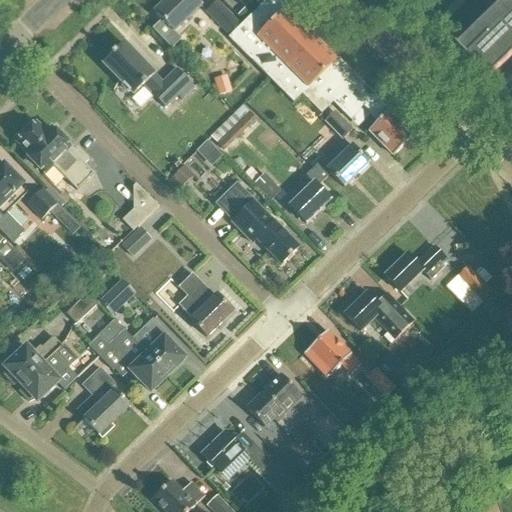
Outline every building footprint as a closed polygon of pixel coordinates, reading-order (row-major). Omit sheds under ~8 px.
[(162,24),(153,33),(172,53),(182,43),(175,35),(202,9),(193,0),(172,0),(155,17),(162,24)] [(511,0),(483,0),(495,11),(454,51),(453,49),(452,50),(486,85),(487,85),(486,83),(511,57),(511,0)] [(229,39),(241,27),(218,4),(207,16),(229,39)] [(266,6),(230,42),(295,107),(303,99),(323,118),(334,106),(352,124),(364,112),(378,126),(370,134),(395,160),(415,139),(363,86),(361,89),(338,65),(339,64),(288,12),(280,19),(266,6)] [(254,16),(248,10),(239,19),(244,25),(254,16)] [(182,104),(194,91),(177,73),(163,87),(124,47),(103,68),(134,99),(144,89),(153,98),(152,99),(165,112),(177,100),(182,104)] [(218,98),(231,94),(226,78),(213,81),(218,98)] [(242,109),(210,140),(223,153),(255,122),(242,109)] [(343,143),(352,135),(336,117),(327,126),(343,143)] [(19,139),(21,142),(18,145),(31,157),(28,160),(44,177),(53,169),(77,193),(92,178),(82,168),(87,164),(76,152),(71,157),(68,153),(70,150),(52,133),(47,138),(36,128),(33,131),(30,128),(19,139)] [(344,190),(368,166),(351,150),(329,170),(322,163),(313,171),(324,183),(331,177),(344,190)] [(0,217),(3,220),(26,197),(20,189),(21,187),(0,166),(0,217)] [(179,192),(193,179),(183,169),(170,182),(179,192)] [(318,189),(324,183),(313,171),(304,179),(312,187),(289,209),(305,226),(330,203),(318,189)] [(270,206),(281,195),(265,178),(253,188),(270,206)] [(256,242),(280,267),(298,250),(236,187),(220,202),(237,219),(231,225),(252,246),(256,242)] [(51,217),(59,210),(42,193),(26,208),(43,225),(51,217)] [(71,238),(80,231),(59,209),(59,210),(51,217),(71,238)] [(133,213),(122,223),(132,234),(144,223),(133,213)] [(136,258),(154,241),(143,231),(126,248),(136,258)] [(23,263),(3,243),(0,245),(0,259),(13,273),(23,263)] [(441,266),(446,261),(435,250),(418,267),(408,257),(385,279),(400,294),(422,273),(431,282),(444,268),(441,266)] [(484,306),(494,297),(467,270),(457,279),(484,306)] [(206,340),(232,315),(216,298),(214,300),(191,277),(177,290),(186,299),(178,307),(192,321),(190,323),(206,340)] [(112,318),(134,297),(122,283),(99,305),(112,318)] [(383,313),(367,296),(345,318),(361,335),(374,322),(395,344),(415,325),(394,303),(383,313)] [(76,328),(98,308),(88,297),(66,318),(76,328)] [(167,338),(153,323),(132,343),(167,378),(183,362),(164,342),(167,338)] [(167,378),(132,343),(123,333),(114,325),(89,349),(112,373),(121,364),(129,373),(150,395),(167,378)] [(351,377),(361,368),(328,334),(305,356),(328,381),(342,368),(351,377)] [(21,388),(63,350),(54,341),(42,352),(40,350),(32,357),(26,350),(4,371),(6,373),(4,379),(13,388),(19,386),(21,388)] [(71,358),(63,350),(21,388),(23,390),(20,395),(29,405),(35,403),(38,406),(59,385),(53,379),(60,372),(59,369),(71,358)] [(82,376),(97,362),(90,353),(74,368),(82,376)] [(376,370),(385,379),(397,391),(409,379),(387,356),(374,368),(376,370)] [(397,391),(385,379),(376,370),(366,381),(386,402),(397,391)] [(111,429),(129,410),(115,395),(117,391),(99,373),(82,390),(99,408),(84,424),(102,443),(114,432),(111,429)] [(282,379),(264,396),(282,414),(286,418),(303,401),(282,379)] [(282,414),(264,396),(247,412),(265,430),(282,414)] [(302,423),(297,428),(311,443),(317,438),(302,423)] [(311,443),(297,428),(289,436),(303,451),(311,443)] [(260,471),(269,463),(242,435),(233,442),(224,434),(202,456),(221,476),(244,454),(260,471)] [(309,472),(292,454),(282,464),(299,481),(309,472)] [(162,511),(192,511),(205,500),(192,486),(182,495),(173,485),(165,493),(161,492),(156,496),(157,500),(154,503),(162,511)] [(230,511),(217,498),(205,509),(208,511),(230,511)]
